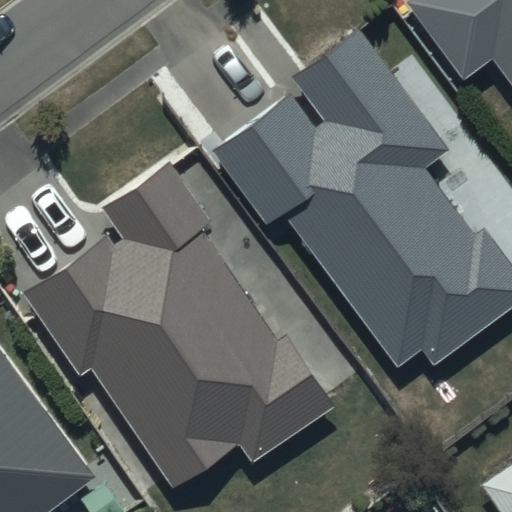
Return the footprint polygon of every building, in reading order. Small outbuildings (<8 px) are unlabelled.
[(511,0),(418,0),(464,61),(489,42),(511,72),(511,0)] [(313,110),(289,78),(211,135),(266,209),(282,197),(396,352),(420,335),(431,351),(511,291),(511,250),(483,211),(472,220),(422,153),(449,133),(360,12),(291,63),(322,104),(313,110)] [(108,223),(27,277),(78,357),(90,350),(171,472),(237,428),(251,448),(335,392),(287,320),(275,328),(200,215),(210,209),(170,148),(104,193),(123,222),(112,229),(108,223)] [(0,511),(28,511),(93,467),(0,333),(0,511)] [(506,508),(500,511),(511,511),(511,448),(480,470),(506,508)]
